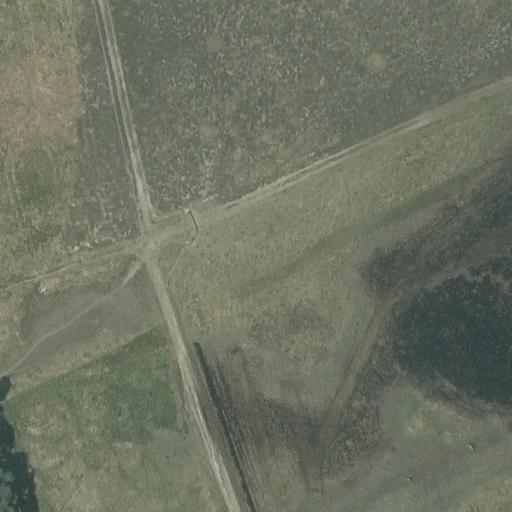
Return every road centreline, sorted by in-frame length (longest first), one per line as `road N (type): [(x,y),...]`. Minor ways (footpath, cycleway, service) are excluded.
road 1 (track): [(511,81),(144,244)]
road 2 (track): [(144,244),(235,511)]
